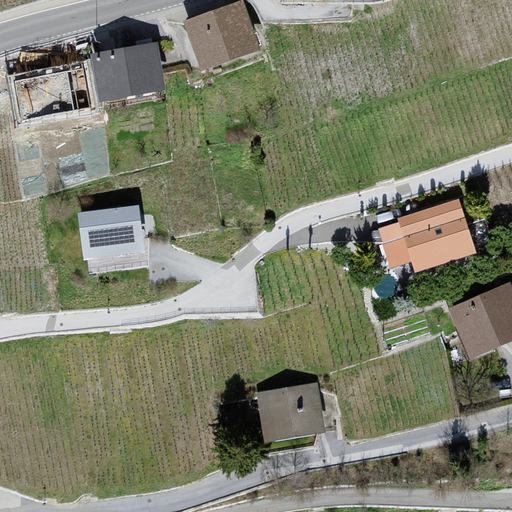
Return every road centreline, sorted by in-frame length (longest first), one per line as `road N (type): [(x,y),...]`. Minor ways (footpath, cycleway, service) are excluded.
road 1 (residential): [(0,330),(160,318),(206,297),(286,235),(511,159)]
road 2 (residential): [(511,406),(402,447),(139,511)]
road 3 (unclassified): [(279,511),(363,502),(511,506)]
road 4 (tertiary): [(0,49),(154,0)]
